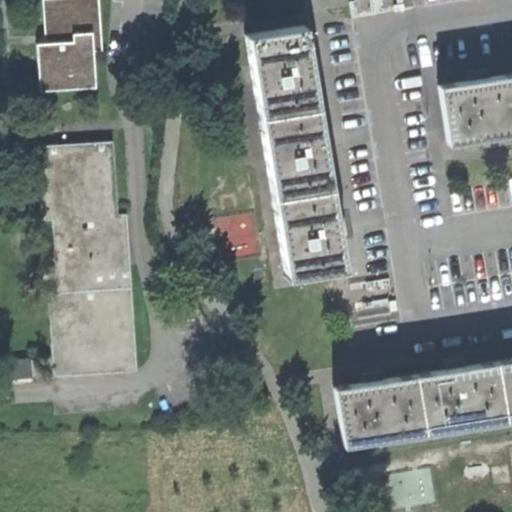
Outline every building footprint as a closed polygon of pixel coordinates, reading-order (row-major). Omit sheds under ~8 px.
[(38,91),(95,86),(92,52),(103,50),(98,0),(40,0),(43,39),(44,43),(35,44),(38,91)] [(310,103),(305,72),(301,53),(296,23),(239,34),(253,113),(310,103)] [(301,53),(305,72),(312,70),(311,61),(309,52),(301,53)] [(464,79),(483,75),(482,67),(471,69),(462,71),(464,79)] [(511,70),(483,75),(464,79),(433,84),(443,142),(511,130),(511,70)] [(325,183),(319,153),(316,135),(310,103),(253,113),(261,161),(267,193),(325,183)] [(316,135),(319,153),(326,152),(325,142),(323,134),(316,135)] [(53,292),(59,376),(143,370),(128,213),(120,213),(113,142),(40,146),(46,220),(55,219),(61,292),(53,292)] [(339,263),(334,234),(330,215),(325,183),(267,193),(281,273),(339,263)] [(251,212),(221,217),(227,257),(257,252),(251,212)] [(330,215),(334,234),(341,232),(339,224),(338,213),(330,215)] [(445,367),(464,364),(462,356),(453,358),(444,359),(445,367)] [(511,356),(495,359),(504,417),(511,416),(511,356)] [(40,375),(39,359),(8,360),(9,376),(40,375)] [(495,359),(464,364),(445,367),(414,372),(423,430),(504,417),(495,359)] [(364,379),(384,376),(383,369),(372,370),(363,372),(364,379)] [(414,372),(384,376),(364,379),(333,384),(342,442),(423,430),(414,372)]
